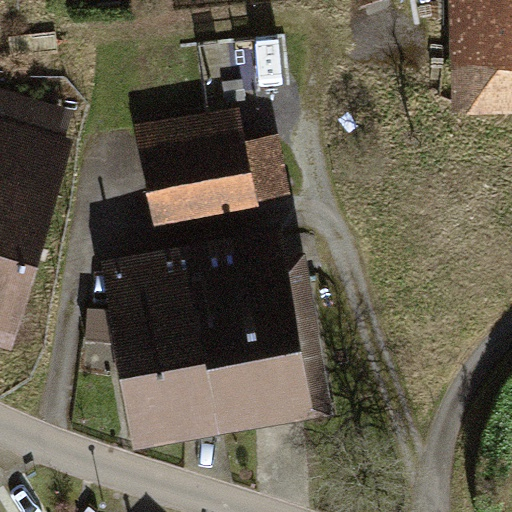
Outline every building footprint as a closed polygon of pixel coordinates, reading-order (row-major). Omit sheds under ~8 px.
[(511,0),(470,0),(474,102),(511,100),(511,0)] [(235,109),(146,127),(162,208),(283,185),(274,137),(242,144),(235,109)] [(57,145),(0,129),(0,312),(9,314),(57,145)] [(282,236),(196,251),(223,414),(309,400),(282,236)] [(141,430),(223,414),(196,251),(114,265),(141,430)]
